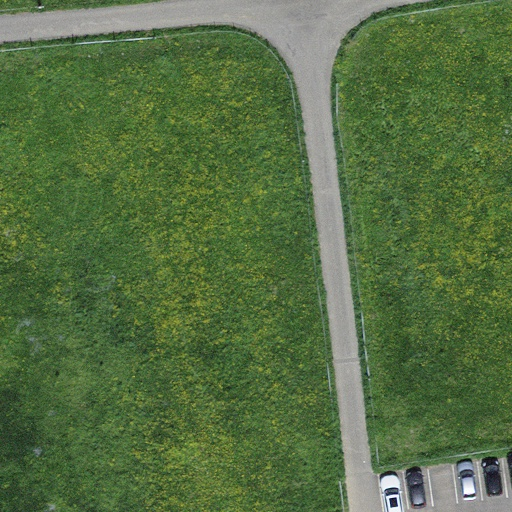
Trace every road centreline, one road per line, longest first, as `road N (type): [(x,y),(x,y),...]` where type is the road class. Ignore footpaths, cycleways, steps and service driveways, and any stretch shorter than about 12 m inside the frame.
road 1 (residential): [(300,9),(365,511)]
road 2 (residential): [(0,30),(300,9)]
